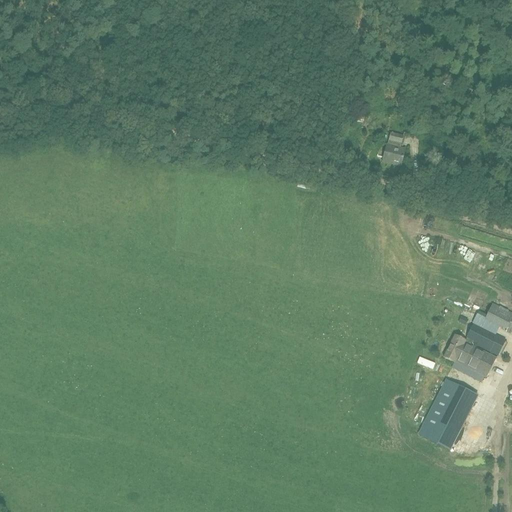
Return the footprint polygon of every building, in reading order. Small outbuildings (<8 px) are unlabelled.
[(386,145),(382,162),(401,166),(405,149),(400,148),(403,136),(390,133),(387,145),(386,145)] [(479,225),(479,237),(503,238),(504,226),(479,225)] [(511,313),(493,304),(485,319),(507,330),(506,331),(511,334),(511,313)] [(498,355),(505,340),(474,324),(465,340),(455,335),(443,357),(454,362),(455,362),(486,378),(496,358),(471,345),(472,342),(498,355)] [(454,381),(463,388),(470,379),(460,372),(454,381)]
